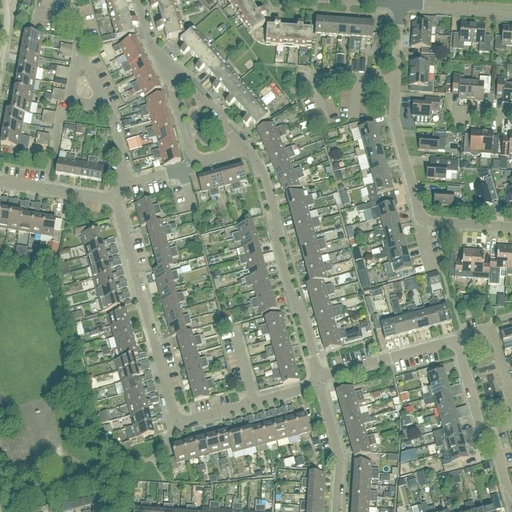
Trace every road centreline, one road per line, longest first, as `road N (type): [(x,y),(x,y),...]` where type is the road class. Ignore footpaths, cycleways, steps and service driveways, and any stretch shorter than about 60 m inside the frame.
road 1 (residential): [(254,402),(183,422),(174,417),(117,200)]
road 2 (residential): [(316,378),(274,214),(244,147)]
road 3 (residential): [(244,147),(194,162),(163,60)]
road 4 (residential): [(316,378),(456,340)]
road 5 (residential): [(420,216),(392,119),(395,81)]
road 6 (residential): [(336,511),(339,461),(316,378)]
